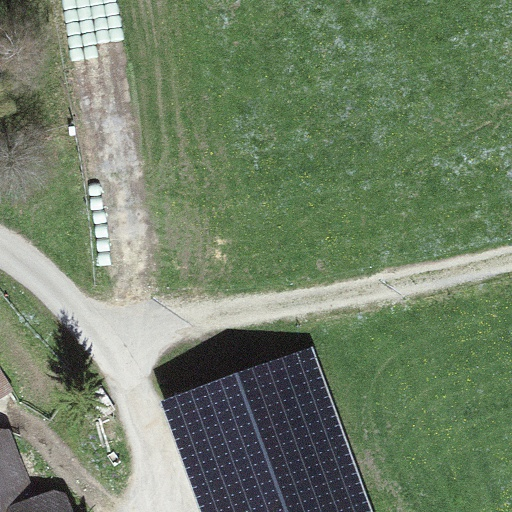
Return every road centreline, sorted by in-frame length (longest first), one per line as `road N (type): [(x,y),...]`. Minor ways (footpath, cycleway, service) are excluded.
road 1 (track): [(0,239),(106,328),(220,315),(511,258)]
road 2 (track): [(106,328),(171,511)]
